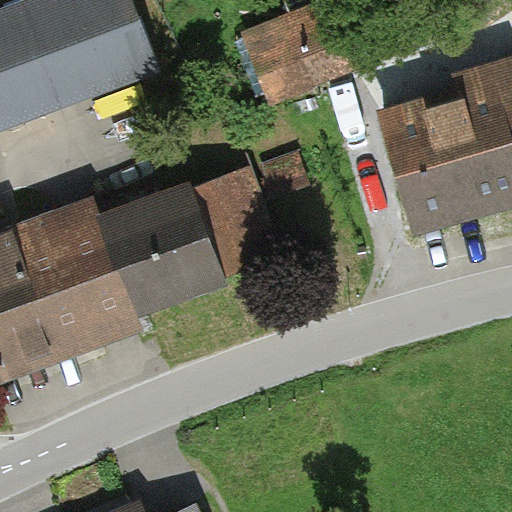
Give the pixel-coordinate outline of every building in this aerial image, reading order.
[(140,0),(38,0),(0,14),(0,136),(168,75),(140,0)] [(361,0),(339,0),(251,34),(279,107),(387,66),(361,0)] [(511,206),(511,59),(469,72),(477,99),(399,122),(428,222),(510,198),(511,206)] [(99,198),(0,235),(0,389),(150,333),(144,316),(295,259),(275,205),(322,187),(309,152),(261,170),(260,165),(202,187),(199,178),(105,213),(99,198)] [(180,511),(153,511),(149,501),(121,511),(207,511),(204,502),(180,511)]
